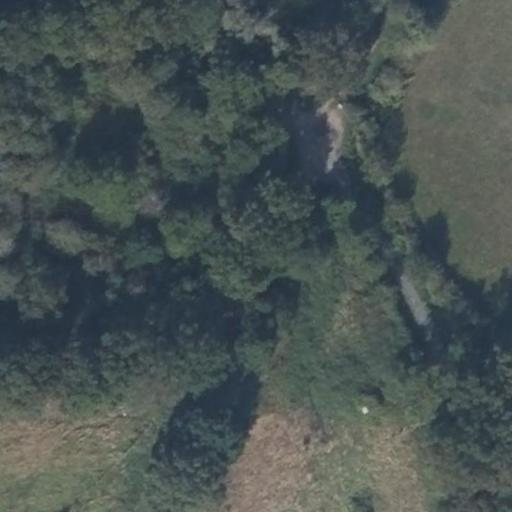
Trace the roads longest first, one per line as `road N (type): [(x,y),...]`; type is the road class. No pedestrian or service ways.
road 1 (unclassified): [(502,511),(458,387),(366,214),(268,90),(178,0)]
road 2 (track): [(407,0),(318,147),(143,511)]
